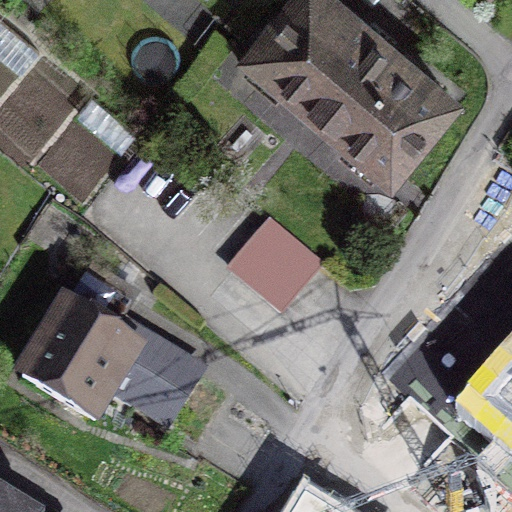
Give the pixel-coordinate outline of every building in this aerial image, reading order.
[(458,113),(325,0),(273,0),(215,67),(377,207),(458,113)] [(500,0),(475,0),(490,13),(500,0)] [(329,260),(270,216),(226,273),(285,318),(329,260)] [(200,370),(64,291),(19,367),(98,412),(112,388),(169,422),(200,370)] [(511,377),(499,393),(511,404),(511,377)] [(338,511),(305,492),(292,511),(338,511)] [(0,511),(28,511),(0,494),(0,511)]
